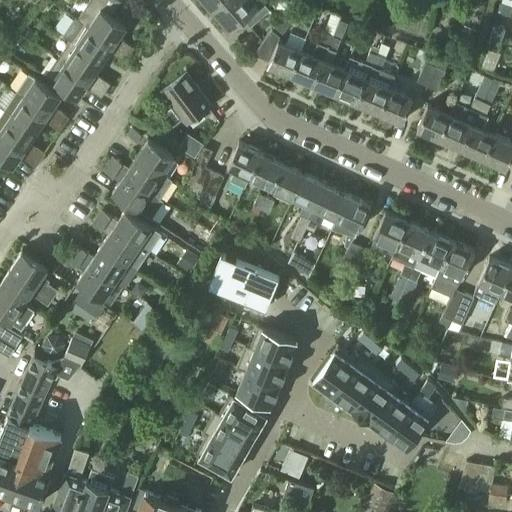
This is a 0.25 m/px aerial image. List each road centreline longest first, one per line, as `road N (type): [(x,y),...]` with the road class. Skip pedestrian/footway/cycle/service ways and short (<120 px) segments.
road 1 (residential): [(511,226),(279,121),(240,87),(188,16)]
road 2 (residential): [(0,251),(58,203),(134,77),(188,16)]
road 3 (residential): [(291,407),(321,339),(278,305)]
road 4 (residential): [(221,511),(291,407)]
road 5 (residential): [(291,407),(403,460)]
